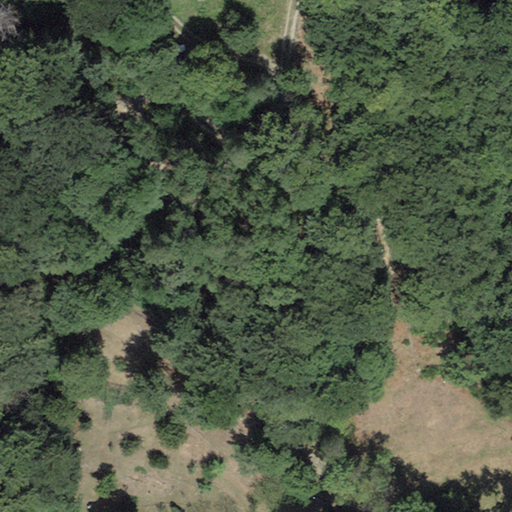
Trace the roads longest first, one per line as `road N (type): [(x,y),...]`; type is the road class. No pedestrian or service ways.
road 1 (track): [(335,511),(342,484),(291,444),(173,208),(153,143),(122,104),(129,89),(247,137),(276,104),(277,66)]
road 2 (track): [(302,0),(290,55),(277,66),(203,41),(146,0)]
